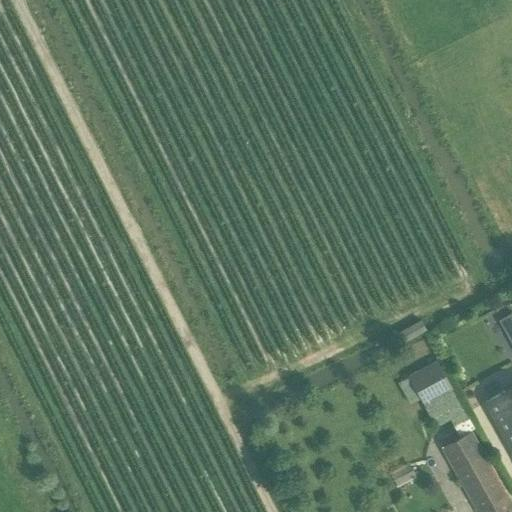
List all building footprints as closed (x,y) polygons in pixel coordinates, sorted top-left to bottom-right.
[(511,311),(500,318),(511,340),(511,311)] [(511,342),(495,312),(484,318),(510,364),(511,363),(511,342)] [(472,429),(452,391),(437,362),(408,378),(412,384),(401,390),(409,406),(420,400),(424,407),(435,429),(451,420),(459,435),(472,429)] [(511,452),(511,387),(485,403),(511,452)] [(511,511),(511,506),(479,446),(472,432),(442,448),(476,511),(511,511)]
